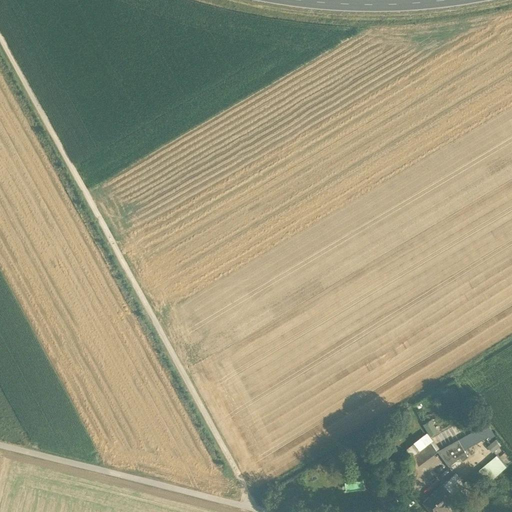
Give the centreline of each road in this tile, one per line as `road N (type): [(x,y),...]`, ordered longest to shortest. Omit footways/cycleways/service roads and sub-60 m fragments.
road 1 (track): [(251,510),(0,40)]
road 2 (track): [(511,337),(247,496)]
road 3 (track): [(251,510),(0,447)]
road 4 (secondary): [(295,0),(447,0)]
